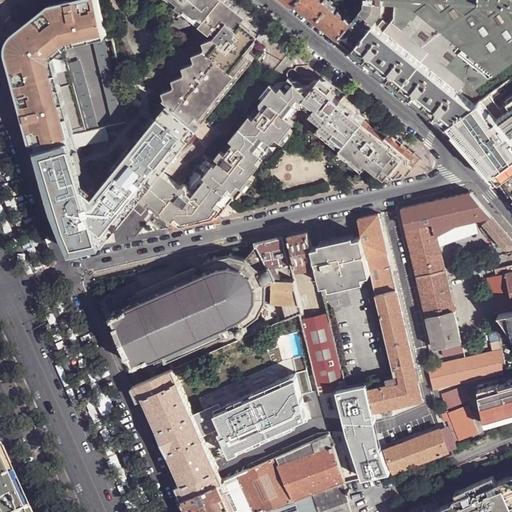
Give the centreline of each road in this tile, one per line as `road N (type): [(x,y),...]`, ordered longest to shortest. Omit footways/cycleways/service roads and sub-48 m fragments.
road 1 (tertiary): [(463,175),(67,270)]
road 2 (trunk): [(209,0),(511,13)]
road 3 (trunk): [(511,13),(210,0)]
road 4 (tertiary): [(255,0),(463,175)]
road 5 (residential): [(174,511),(67,270)]
road 6 (secondary): [(107,511),(6,287)]
road 7 (residential): [(67,270),(0,115)]
